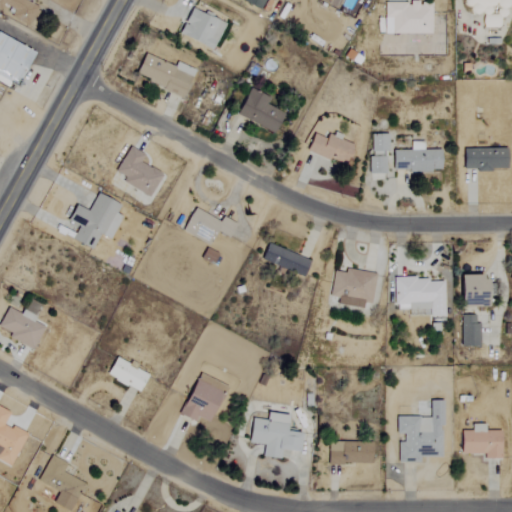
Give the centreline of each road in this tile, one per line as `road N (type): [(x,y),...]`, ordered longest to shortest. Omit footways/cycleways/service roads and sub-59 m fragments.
road 1 (residential): [(511,509),(289,510),(202,484),(0,373)]
road 2 (residential): [(511,225),(410,226),(322,215),(79,86)]
road 3 (tertiary): [(0,228),(126,0)]
